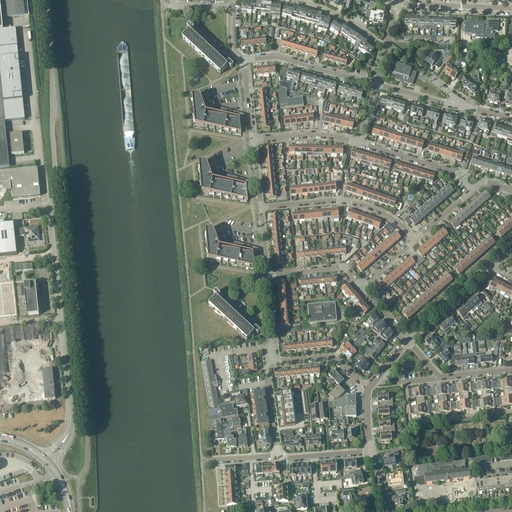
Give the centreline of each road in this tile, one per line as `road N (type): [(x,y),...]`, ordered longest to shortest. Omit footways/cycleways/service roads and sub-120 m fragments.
road 1 (tertiary): [(47,460),(70,428),(70,408),(46,212)]
road 2 (tertiary): [(46,212),(55,176),(44,0)]
road 3 (unclassified): [(43,209),(25,31)]
road 4 (residential): [(261,207),(355,203),(414,239)]
road 5 (residential): [(511,409),(407,421),(403,381)]
road 6 (residential): [(375,83),(275,55),(246,61)]
road 7 (residential): [(472,189),(456,173),(357,143)]
